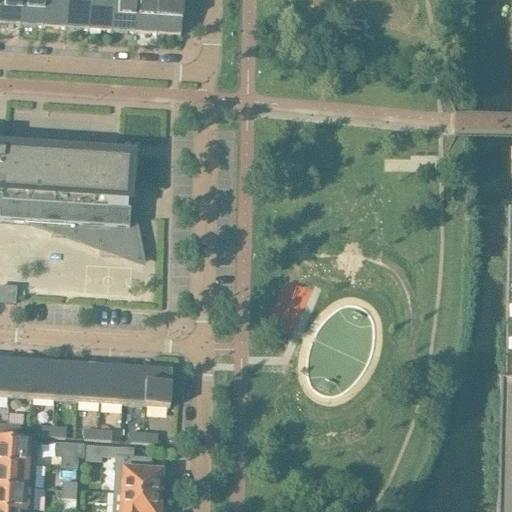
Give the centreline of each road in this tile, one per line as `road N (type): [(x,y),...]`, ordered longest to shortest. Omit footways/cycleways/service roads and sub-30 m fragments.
road 1 (residential): [(207,77),(201,349)]
road 2 (residential): [(207,77),(0,64)]
road 3 (residential): [(201,349),(0,340)]
road 4 (residential): [(201,349),(200,511)]
